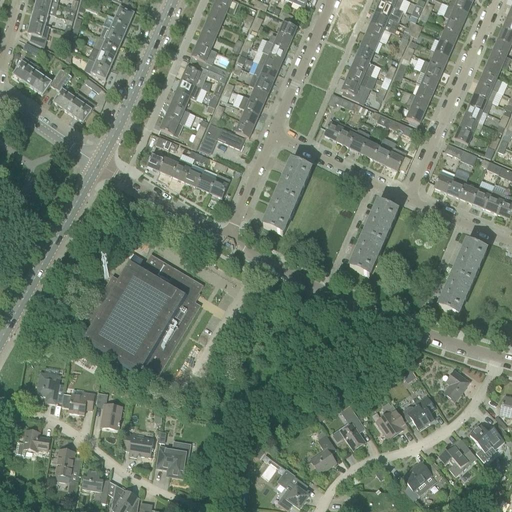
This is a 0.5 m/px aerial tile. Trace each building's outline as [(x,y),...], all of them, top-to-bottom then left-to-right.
[(213,8),(212,9),(227,15),(232,17),(238,5),(232,2),(227,0),(217,0),(213,8)] [(293,0),(292,5),(305,10),(309,0),(293,0)] [(381,0),(380,4),(399,12),(403,1),(400,0),(381,0)] [(452,0),(449,8),(453,10),(467,16),(471,5),(460,0),(452,0)] [(36,1),(33,13),(48,17),(56,19),(59,7),(51,5),(36,1)] [(256,2),(253,8),(259,11),(262,5),(256,2)] [(380,4),(375,15),(393,23),(398,25),(402,14),(399,12),(380,4)] [(262,5),(259,11),(265,13),(268,7),(262,5)] [(422,9),(416,7),(413,13),(419,16),(422,9)] [(119,9),(115,20),(130,27),(134,16),(119,9)] [(207,21),(221,27),(227,15),(212,9),(213,9),(208,21),(207,21)] [(70,10),(67,22),(72,23),(75,11),(70,10)] [(430,13),(424,10),(421,16),(426,19),(430,13)] [(453,10),(448,21),(462,27),(467,16),(453,10)] [(33,13),(30,24),(45,28),(48,17),(33,13)] [(279,19),(285,21),(287,16),(281,13),(279,19)] [(375,15),(370,26),(383,32),(388,34),(393,23),(375,15)] [(247,17),(244,22),(251,25),(253,20),(247,17)] [(256,19),(253,24),(260,27),(262,22),(256,19)] [(115,20),(110,31),(125,38),(130,27),(115,20)] [(511,22),(507,20),(502,31),(511,35),(511,22)] [(65,26),(63,33),(69,35),(72,23),(67,22),(65,21),(64,26),(65,26)] [(202,33),(202,34),(216,40),(221,27),(207,21),(208,22),(203,34),(202,33)] [(448,21),(444,32),(457,38),(462,27),(448,21)] [(251,25),(244,22),(242,28),(248,31),(251,25)] [(45,28),(30,24),(27,36),(42,40),(45,28)] [(260,27),(253,24),(251,30),(257,33),(260,27)] [(283,24),(278,35),(291,41),(296,31),(297,30),(283,24)] [(410,24),(408,29),(413,32),(416,26),(410,24)] [(370,26),(366,37),(378,43),(383,32),(370,26)] [(422,29),(416,26),(413,32),(419,34),(422,29)] [(104,29),(99,40),(105,42),(120,49),(125,38),(110,31),(104,29)] [(413,32),(408,29),(408,30),(405,29),(400,39),(407,42),(409,37),(411,38),(413,32)] [(511,35),(502,31),(498,42),(510,48),(511,43),(511,35)] [(419,34),(413,32),(411,38),(416,40),(419,34)] [(444,32),(439,43),(452,49),(457,38),(444,32)] [(69,35),(63,33),(61,42),(67,44),(69,35)] [(197,46),(210,52),(216,40),(202,34),(197,46)] [(271,37),(268,44),(273,46),(286,52),(291,41),(278,35),(276,40),(271,37)] [(366,37),(361,48),(374,54),(378,43),(366,37)] [(93,50),(95,51),(115,60),(120,49),(105,42),(98,39),(93,50)] [(246,41),(244,47),(249,49),(250,50),(253,44),(246,41)] [(236,42),(234,47),(240,50),(242,45),(236,42)] [(498,42),(493,53),(505,59),(510,48),(498,42)] [(261,54),(263,55),(282,63),(286,52),(273,46),(266,43),(261,54)] [(439,43),(434,54),(448,60),(452,49),(439,43)] [(44,53),(25,44),(21,51),(33,57),(34,54),(41,58),(41,57),(44,53)] [(191,64),(191,65),(222,78),(226,80),(229,75),(211,67),(216,55),(210,52),(197,46),(196,47),(197,47),(192,59),(191,58),(191,59),(194,60),(192,65),(191,64)] [(240,50),(234,47),(231,53),(238,56),(240,50)] [(239,58),(244,60),(249,49),(244,47),(243,47),(239,58)] [(361,48),(356,59),(364,63),(369,65),(374,54),(361,48)] [(407,49),(405,54),(410,57),(413,52),(407,49)] [(93,50),(88,61),(92,63),(95,64),(110,71),(115,60),(96,51),(95,51),(93,50)] [(403,53),(397,51),(394,57),(400,60),(403,53)] [(41,57),(52,62),(55,58),(44,53),(41,57)] [(493,53),(488,64),(501,70),(506,72),(511,61),(505,59),(493,53)] [(410,57),(405,54),(402,60),(407,63),(410,57)] [(434,54),(429,65),(443,71),(448,60),(434,54)] [(263,55),(258,66),(277,74),(282,63),(263,55)] [(239,58),(238,62),(250,67),(252,63),(245,60),(239,58)] [(356,59),(351,70),(364,76),(370,79),(375,68),(369,65),(364,63),(356,59)] [(22,63),(12,77),(23,84),(31,72),(32,71),(34,67),(24,60),(22,63)] [(88,61),(83,73),(90,76),(96,79),(105,83),(110,71),(95,64),(92,63),(88,61)] [(418,73),(424,76),(438,82),(443,71),(429,65),(423,62),(418,73)] [(236,63),(234,69),(241,71),(243,66),(236,63)] [(488,64),(483,75),(496,81),(501,70),(488,64)] [(181,81),(181,82),(201,90),(206,78),(220,84),(222,78),(191,65),(189,70),(187,69),(187,70),(182,81),(181,81)] [(31,72),(23,84),(33,91),(42,77),(37,74),(40,70),(35,66),(34,67),(32,71),(31,72)] [(258,66),(253,77),(272,85),(277,74),(258,66)] [(241,71),(234,69),(231,74),(238,77),(241,71)] [(351,70),(347,81),(366,90),(371,79),(370,79),(364,76),(351,70)] [(50,88),(55,91),(66,75),(60,71),(51,84),(42,77),(33,91),(43,98),(50,88)] [(398,71),(395,76),(401,79),(403,74),(398,71)] [(393,76),(387,73),(384,79),(391,82),(393,76)] [(52,105),(63,112),(72,98),(62,92),(71,79),(66,75),(55,91),(60,94),(52,105)] [(483,75),(479,86),(496,94),(497,95),(502,84),(496,81),(483,75)] [(401,79),(395,76),(392,82),(398,85),(401,79)] [(424,76),(420,87),(433,93),(438,82),(424,76)] [(248,88),(254,90),(267,96),(272,85),(253,77),(248,88)] [(341,92),(341,93),(343,94),(341,98),(359,105),(366,90),(346,81),(342,91),(342,93),(341,92)] [(85,86),(92,91),(95,87),(88,82),(85,86)] [(176,94),(190,100),(195,102),(201,90),(181,82),(182,82),(177,94),(176,94)] [(227,85),(224,91),(231,94),(234,88),(227,85)] [(479,86),(474,98),(486,103),(491,105),(496,94),(479,86)] [(95,87),(92,91),(98,95),(101,92),(95,87)] [(420,87),(415,98),(428,104),(433,93),(420,87)] [(254,90),(249,101),(262,107),(267,96),(254,90)] [(231,94),(224,91),(222,96),(228,99),(231,94)] [(63,112),(73,118),(82,105),(85,100),(75,93),(72,98),(63,112)] [(388,93),(385,98),(391,101),(394,96),(388,93)] [(171,106),(170,107),(184,113),(190,100),(176,94),(176,95),(171,107),(171,106)] [(212,95),(207,108),(214,110),(219,98),(212,95)] [(384,98),(378,95),(375,101),(381,104),(384,98)] [(331,96),(327,107),(333,109),(335,104),(337,99),(331,96)] [(406,107),(410,109),(424,115),(428,104),(415,98),(411,96),(406,107)] [(391,101),(385,98),(383,104),(388,107),(391,101)] [(474,98),(469,109),(475,111),(481,114),(487,116),(491,105),(486,103),(474,98)] [(238,110),(244,112),(258,118),(263,107),(249,101),(243,99),(238,110)] [(337,99),(335,104),(346,109),(352,112),(354,106),(349,104),(337,99)] [(82,105),(73,118),(83,126),(92,112),(95,107),(85,100),(82,105)] [(354,106),(352,112),(358,114),(360,109),(354,106)] [(165,119),(182,127),(183,127),(189,115),(184,113),(170,107),(171,107),(166,119),(165,119)] [(217,107),(215,113),(221,116),(224,110),(217,107)] [(214,110),(207,108),(205,114),(211,116),(214,110)] [(424,115),(410,109),(405,120),(419,126),(424,115)] [(469,109),(464,120),(477,125),(482,127),(487,116),(481,114),(475,111),(469,109)] [(244,112),(240,123),(253,129),(258,118),(244,112)] [(221,116),(215,113),(210,124),(216,127),(221,116)] [(379,117),(373,115),(371,121),(376,123),(379,117)] [(502,116),(499,122),(505,124),(508,119),(502,116)] [(382,135),(385,136),(387,131),(391,122),(379,117),(376,123),(375,126),(385,130),(382,135)] [(182,127),(165,119),(166,120),(160,131),(159,132),(173,138),(173,137),(177,139),(182,127)] [(464,120),(459,131),(472,136),(477,125),(464,120)] [(335,144),(336,144),(344,127),(331,121),(323,138),(324,138),(336,143),(335,144)] [(201,122),(196,133),(203,135),(207,125),(201,122)] [(391,122),(387,131),(395,134),(396,132),(402,135),(405,128),(391,122)] [(505,124),(499,122),(496,127),(502,130),(505,124)] [(235,134),(235,135),(248,141),(248,140),(253,129),(240,123),(235,134)] [(200,149),(199,152),(208,156),(211,155),(217,142),(222,131),(216,128),(210,126),(205,137),(200,149)] [(347,150),(348,150),(356,133),(344,127),(336,144),(348,149),(347,150)] [(402,136),(412,140),(415,132),(405,128),(402,135),(402,136)] [(217,142),(223,144),(227,133),(222,131),(217,142)] [(472,136),(459,131),(455,141),(454,141),(454,142),(468,148),(468,147),(467,147),(472,136)] [(203,135),(196,133),(189,149),(196,152),(203,135)] [(223,144),(228,147),(233,136),(227,133),(223,144)] [(360,156),(366,143),(368,139),(356,133),(348,150),(360,155),(360,156)] [(228,147),(234,149),(239,138),(233,136),(228,147)] [(239,138),(234,149),(240,152),(245,141),(239,138)] [(155,148),(168,154),(169,151),(172,145),(159,140),(155,148)] [(384,168),(391,155),(395,146),(383,140),(378,149),(372,162),(373,162),(385,167),(384,168)] [(501,142),(498,147),(505,150),(507,145),(501,142)] [(372,162),(378,149),(366,143),(360,156),(361,156),(372,161),(372,162)] [(495,146),(489,144),(483,159),(489,162),(495,146)] [(172,145),(169,151),(175,154),(177,148),(172,145)] [(461,162),(464,154),(447,146),(444,155),(461,162)] [(505,150),(498,147),(495,153),(502,156),(505,150)] [(182,156),(194,162),(197,156),(184,150),(182,156)] [(461,162),(467,165),(470,156),(464,154),(461,162)] [(391,155),(384,168),(385,168),(397,173),(396,174),(397,174),(403,161),(391,155)] [(159,174),(165,161),(152,156),(146,169),(147,169),(147,168),(159,173),(159,174)] [(197,156),(194,162),(207,167),(209,161),(197,156)] [(171,179),(172,180),(177,166),(165,161),(159,174),(160,174),(172,179),(171,179)] [(184,185),(190,172),(192,168),(179,162),(177,166),(172,180),(172,179),(184,184),(184,185)] [(291,164),(277,197),(297,205),(311,172),(291,164)] [(486,173),(497,177),(500,170),(489,165),(486,173)] [(196,190),(197,190),(202,177),(190,172),(184,185),(185,184),(196,189),(196,190)] [(485,172),(483,178),(493,182),(495,177),(485,172)] [(209,196),(215,183),(202,177),(197,190),(209,195),(209,196)] [(215,183),(209,196),(210,195),(222,200),(221,201),(222,201),(227,188),(230,183),(217,177),(215,183)] [(452,183),(447,196),(459,201),(458,201),(459,202),(459,201),(465,188),(467,182),(454,177),(452,183)] [(434,191),(433,191),(434,191),(446,195),(446,196),(446,197),(447,196),(452,183),(439,178),(434,191)] [(465,188),(459,201),(471,206),(471,207),(472,207),(472,206),(477,194),(465,188)] [(477,194),(472,206),(484,211),(484,212),(484,211),(490,199),(492,194),(479,189),(477,194)] [(490,199),(484,211),(497,216),(496,217),(497,217),(502,204),(505,197),(493,192),(492,194),(490,199)] [(297,205),(277,197),(263,229),(283,238),(297,205)] [(502,204),(497,217),(508,221),(509,222),(511,216),(511,199),(505,197),(502,204)] [(397,214),(378,206),(364,238),(383,247),(397,214)] [(383,247),(364,238),(349,271),(369,279),(383,247)] [(467,245),(452,277),(472,286),(486,253),(467,245)] [(83,344),(139,377),(140,375),(156,384),(201,308),(193,304),(196,300),(203,288),(151,257),(141,273),(129,265),(119,282),(112,278),(85,323),(93,328),(83,344)] [(472,286),(452,277),(438,310),(458,318),(472,286)] [(443,397),(446,399),(454,405),(461,396),(463,398),(464,398),(461,396),(469,385),(454,374),(446,385),(450,388),(443,397)] [(40,375),(38,387),(37,397),(46,398),(45,404),(55,406),(60,378),(40,375)] [(410,375),(404,380),(407,385),(414,380),(410,375)] [(72,399),(70,406),(69,416),(84,419),(85,412),(92,413),(94,398),(83,396),(82,400),(72,399)] [(97,396),(97,399),(95,409),(103,410),(100,430),(118,433),(119,429),(119,427),(122,410),(104,407),(106,397),(97,396)] [(403,413),(403,416),(409,425),(412,423),(418,432),(433,422),(429,416),(435,412),(426,398),(416,405),(419,411),(414,414),(412,410),(409,410),(403,413)] [(499,417),(509,419),(511,419),(511,401),(504,399),(499,417)] [(385,419),(376,425),(382,434),(388,442),(388,441),(400,432),(401,433),(402,433),(401,431),(406,428),(399,418),(394,410),(392,407),(390,409),(388,406),(382,410),(383,411),(384,413),(382,414),(385,419)] [(349,408),(340,415),(349,429),(344,433),(340,435),(344,440),(347,446),(353,454),(365,446),(358,436),(365,431),(359,423),(357,420),(349,408)] [(155,412),(153,421),(161,422),(162,414),(155,412)] [(320,414),(314,419),(319,425),(325,420),(320,414)] [(496,418),(492,421),(499,428),(502,425),(496,418)] [(469,438),(479,449),(474,454),(482,463),(504,444),(493,432),(488,436),(481,428),(469,438)] [(48,454),(48,452),(50,442),(42,441),(42,442),(39,441),(40,436),(26,433),(24,446),(17,445),(15,459),(24,460),(25,452),(37,454),(37,452),(48,454)] [(322,433),(317,437),(320,442),(326,438),(322,433)] [(126,434),(125,443),(123,453),(129,453),(128,458),(136,460),(136,457),(141,457),(141,459),(142,459),(142,458),(150,460),(149,460),(150,460),(153,441),(144,440),(144,437),(126,434)] [(310,463),(313,468),(319,477),(335,466),(330,457),(336,453),(326,438),(320,442),(317,444),(323,454),(310,463)] [(469,453),(466,448),(459,441),(456,443),(458,445),(451,451),(449,449),(437,459),(445,468),(449,464),(452,468),(448,471),(455,480),(466,470),(464,468),(468,465),(462,459),(469,453)] [(169,479),(183,481),(186,464),(187,464),(190,448),(174,445),(173,452),(160,450),(156,471),(170,473),(169,479)] [(59,453),(57,463),(55,478),(70,481),(69,484),(77,486),(80,469),(73,468),(75,456),(59,453)] [(403,478),(402,479),(408,487),(414,494),(415,495),(417,497),(419,499),(435,485),(436,484),(442,479),(435,472),(429,464),(423,469),(419,465),(418,465),(419,466),(404,480),(403,478)] [(280,469),(277,473),(283,477),(286,473),(280,469)] [(379,471),(373,474),(379,482),(384,478),(379,471)] [(277,505),(277,506),(284,511),(289,511),(293,508),(298,511),(299,511),(309,499),(303,494),(307,488),(286,473),(283,477),(277,485),(285,490),(288,487),(294,491),(291,495),(287,494),(278,506),(277,505)] [(106,506),(107,497),(109,485),(110,483),(103,481),(103,485),(99,484),(100,476),(88,474),(87,482),(84,482),(82,493),(96,495),(94,504),(106,506)] [(109,485),(107,497),(113,498),(109,511),(137,511),(139,501),(115,487),(109,485)] [(497,488),(492,492),(497,499),(503,495),(497,488)] [(356,505),(349,511),(397,511),(393,507),(394,497),(380,496),(378,493),(375,496),(357,494),(356,505)]
